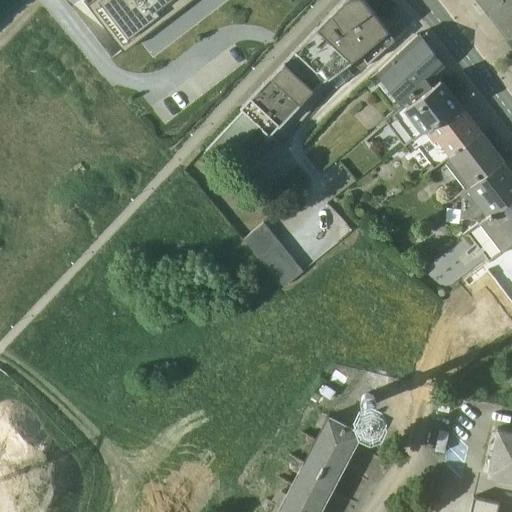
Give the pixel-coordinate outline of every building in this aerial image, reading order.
[(82,0),(122,52),(189,0),(82,0)] [(258,128),(266,135),(313,86),(325,76),(335,89),(352,75),(342,63),(348,59),(359,70),(392,39),(362,0),(341,0),(238,109),(241,111),(258,128)] [(477,0),(487,12),(497,0),(477,0)] [(506,37),(511,34),(511,0),(497,0),(487,12),(506,37)] [(393,109),(426,81),(441,67),(433,57),(437,54),(427,42),(424,44),(416,35),(369,77),(393,109)] [(402,145),(457,104),(438,80),(430,86),(426,81),(393,109),(382,118),(402,145)] [(442,160),(479,133),(457,104),(402,145),(409,153),(417,147),(432,168),(442,160)] [(258,128),(241,111),(201,155),(218,171),(258,128)] [(464,189),(500,161),(479,133),(442,160),(464,189)] [(478,225),(511,197),(511,176),(500,161),(464,189),(459,193),(463,198),(460,201),(458,218),(474,219),(478,225)] [(503,250),(511,243),(511,197),(478,225),(465,234),(487,262),(503,250)] [(241,240),(261,264),(282,246),(262,222),(241,240)] [(511,243),(503,250),(511,260),(511,243)] [(261,264),(282,287),(301,270),(282,246),(261,264)] [(360,398),(359,402),(360,405),(362,408),(365,409),(369,408),(372,406),(373,403),(373,400),(371,397),(369,395),(365,394),(362,396),(360,398)] [(436,410),(447,413),(449,403),(438,400),(436,410)] [(357,436),(358,434),(326,417),(315,440),(346,456),(348,452),(352,446),(357,436)] [(511,431),(495,428),(484,476),(511,482),(511,431)] [(433,451),(443,453),(447,433),(437,431),(433,451)] [(357,436),(352,446),(364,452),(378,459),(384,448),(357,436)] [(346,456),(315,440),(302,463),(334,479),(340,468),(343,462),(346,456)] [(352,446),(348,452),(361,458),(364,452),(352,446)] [(343,462),(340,468),(353,475),(356,468),(343,462)] [(334,479),(302,463),(291,485),(323,501),(325,497),(328,490),(334,479)] [(340,468),(334,479),(360,492),(366,481),(353,475),(340,468)] [(334,479),(328,490),(340,497),(354,504),(360,492),(334,479)] [(323,501),(291,485),(280,506),(289,511),(317,511),(320,508),(323,501)] [(340,497),(328,490),(325,497),(338,503),(340,497)] [(495,511),(498,503),(471,497),(467,511),(495,511)]
